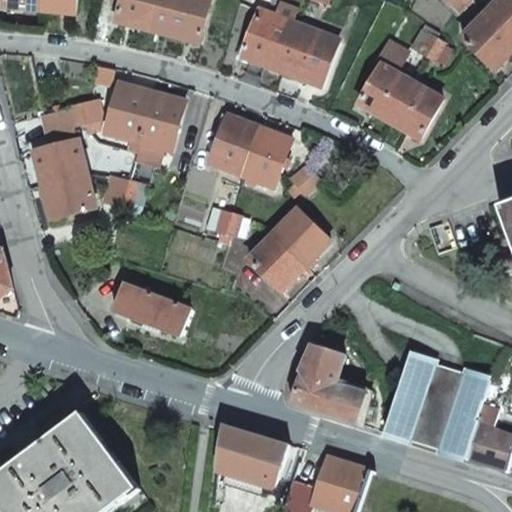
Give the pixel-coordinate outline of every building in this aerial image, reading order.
[(37,0),(2,0),(2,4),(37,9),(37,0)] [(72,13),(74,0),(37,0),(37,9),(72,13)] [(149,28),(197,42),(209,0),(119,0),(115,19),(149,28)] [(511,0),(496,0),(484,12),(511,37),(511,0)] [(273,68),(320,86),(338,39),(305,27),(256,8),(238,55),(273,68)] [(511,49),(511,37),(484,12),(459,38),(492,69),(511,49)] [(426,55),(434,40),(427,35),(418,30),(409,46),(418,51),(426,55)] [(426,55),(435,60),(443,45),(434,40),(426,55)] [(357,104),(388,121),(410,82),(393,72),(405,50),(388,41),(376,63),(379,65),(357,104)] [(419,139),(442,100),(410,82),(388,121),(419,139)] [(105,134),(140,143),(153,94),(118,83),(105,134)] [(171,151),(185,102),(153,94),(140,143),(171,151)] [(87,118),(90,117),(84,99),(77,101),(87,130),(91,129),(87,118)] [(87,130),(77,101),(69,104),(75,122),(79,121),(83,132),(87,130)] [(209,164),(242,177),(260,129),(227,116),(209,164)] [(260,129),(242,177),(273,189),(292,141),(260,129)] [(88,174),(79,139),(35,150),(44,185),(88,174)] [(288,191),(291,195),(312,175),(305,166),(291,179),(295,184),(288,191)] [(88,174),(44,185),(52,219),(96,207),(88,174)] [(304,193),(318,181),(312,175),(291,195),(292,196),(294,198),(301,191),(304,193)] [(118,210),(122,211),(129,183),(118,181),(110,178),(104,204),(118,208),(118,210)] [(129,183),(122,211),(128,212),(130,204),(133,205),(138,184),(129,183)] [(511,240),(511,200),(499,205),(511,240)] [(305,267),(330,242),(296,209),(271,235),(305,267)] [(219,242),(223,243),(231,215),(221,213),(216,232),(221,233),(219,242)] [(234,237),(240,218),(231,215),(223,243),(228,245),(231,236),(234,237)] [(305,267),(271,235),(247,260),(281,292),(305,267)] [(0,299),(13,289),(1,242),(0,238),(0,299)] [(101,307),(165,328),(173,303),(109,282),(101,307)] [(334,384),(344,355),(312,345),(298,373),(289,403),(357,424),(366,394),(334,384)] [(437,449),(461,371),(409,355),(385,433),(437,449)] [(482,406),(483,407),(491,380),(461,371),(437,449),(468,458),(480,418),(478,416),(482,406)] [(508,471),(511,458),(511,436),(495,431),(500,412),(483,407),(482,406),(478,416),(480,418),(468,458),(508,471)] [(109,511),(139,490),(82,414),(0,475),(0,506),(4,511),(109,511)] [(216,471),(276,490),(290,446),(222,424),(221,434),(216,471)] [(313,505),(335,511),(354,511),(368,470),(329,458),(313,505)]
